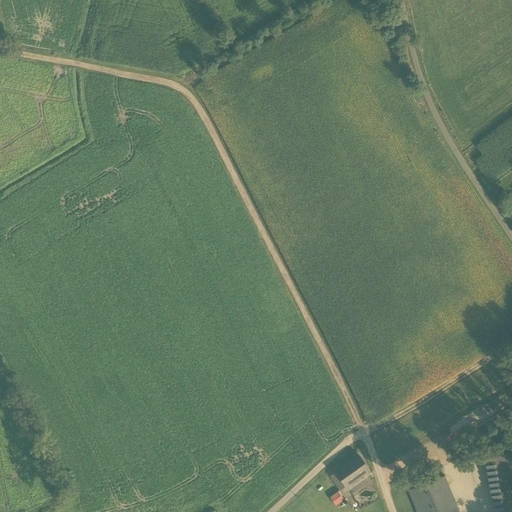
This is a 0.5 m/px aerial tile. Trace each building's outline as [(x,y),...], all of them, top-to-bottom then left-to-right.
[(233,357),(238,368),(250,363),(245,352),(233,357)] [(447,424),(452,435),(471,426),(466,415),(447,424)] [(511,511),(511,466),(510,454),(485,458),(494,511),(511,511)] [(330,477),(340,490),(351,482),(353,484),(357,481),(355,478),(368,469),(359,456),(330,477)] [(459,511),(445,476),(409,490),(417,511),(459,511)] [(329,497),(335,505),(343,500),(337,491),(329,497)]
